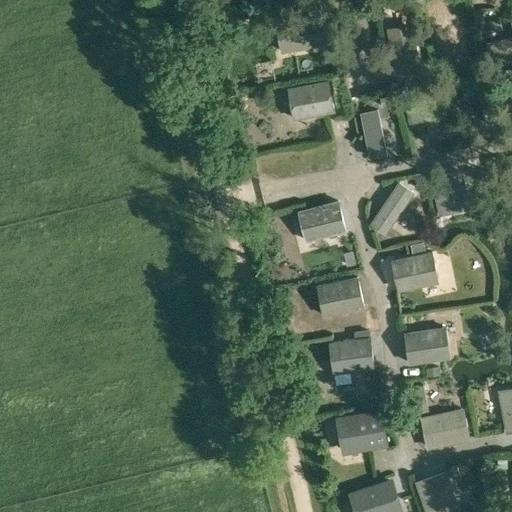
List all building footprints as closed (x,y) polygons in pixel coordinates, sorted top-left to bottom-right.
[(449,0),(432,0),(432,6),(448,8),(449,0)] [(504,0),(477,0),(478,11),(505,9),(504,0)] [(475,25),(484,23),(482,11),(473,12),(475,25)] [(281,52),(322,43),(316,13),(275,21),(281,52)] [(511,37),(488,42),(491,54),(511,49),(511,15),(511,17),(511,37)] [(391,40),(398,77),(422,71),(412,23),(388,28),(391,40)] [(511,68),(503,71),(510,109),(511,109),(511,68)] [(450,76),(440,78),(442,90),(453,88),(450,76)] [(457,78),(459,90),(470,88),(468,76),(457,78)] [(410,122),(438,117),(436,104),(430,77),(402,83),(409,115),(410,122)] [(293,119),(335,111),(329,79),(287,87),(293,119)] [(491,80),(477,83),(486,123),(500,120),(491,80)] [(392,95),(380,98),(382,105),(394,103),(392,95)] [(402,108),(385,111),(393,158),(409,155),(402,108)] [(377,109),(361,113),(370,156),(386,153),(377,109)] [(286,159),(291,179),(331,170),(327,151),(286,159)] [(508,195),(511,193),(511,171),(499,178),(508,195)] [(470,208),(463,172),(431,180),(438,214),(470,208)] [(426,186),(424,177),(415,179),(417,188),(426,186)] [(369,224),(386,235),(415,191),(398,181),(369,224)] [(345,232),(337,201),(296,211),(304,242),(345,232)] [(398,291),(439,282),(432,250),(391,259),(398,291)] [(352,251),(344,253),(347,265),(355,263),(352,251)] [(358,275),(317,284),(323,316),(365,307),(358,275)] [(409,364),(451,358),(446,325),(404,331),(409,364)] [(354,337),(328,341),(333,374),(375,368),(370,329),(353,331),(354,337)] [(439,366),(426,368),(427,378),(440,376),(439,366)] [(511,386),(498,389),(505,433),(511,431),(511,386)] [(427,449),(470,439),(463,406),(420,416),(427,449)] [(382,407),(335,415),(342,453),(389,445),(382,407)] [(456,464),(448,466),(452,479),(460,476),(456,464)] [(413,482),(422,511),(458,511),(445,472),(413,482)] [(404,511),(392,476),(348,491),(355,511),(404,511)]
